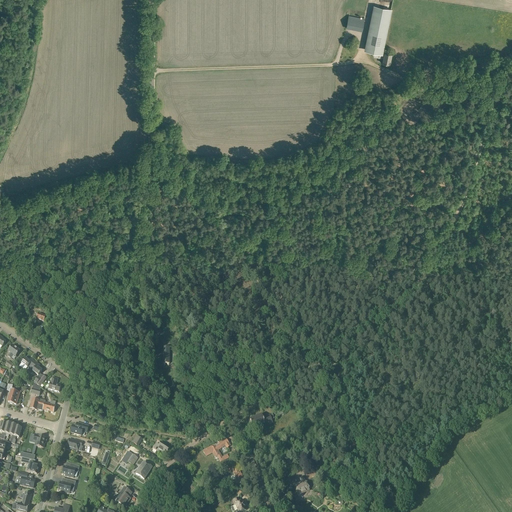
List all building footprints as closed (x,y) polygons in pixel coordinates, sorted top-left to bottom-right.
[(364,50),(383,54),(392,9),(373,5),(364,50)] [(346,27),(363,30),(365,19),(348,16),(346,27)] [(392,54),(385,53),(383,63),(390,64),(392,54)] [(36,319),(44,322),(46,316),(38,314),(36,319)] [(7,357),(11,359),(13,355),(16,357),(20,351),(17,349),(16,349),(15,348),(12,346),(8,352),(10,353),(7,357)] [(29,366),(31,368),(35,363),(31,359),(29,361),(25,358),(21,364),(27,368),(29,366)] [(31,368),(28,372),(31,375),(33,372),(38,376),(42,371),(42,370),(40,368),(40,369),(38,368),(40,366),(35,363),(31,368)] [(48,390),(59,393),(61,387),(57,385),(58,380),(52,378),(51,384),(50,384),(48,390)] [(31,395),(39,397),(41,391),(40,391),(41,389),(39,387),(34,384),(33,386),(31,395)] [(12,404),(16,405),(19,393),(16,392),(16,390),(12,389),(12,386),(8,385),(7,392),(9,392),(9,396),(10,396),(8,403),(10,404),(9,404),(12,405),(12,404)] [(43,411),(44,411),(45,406),(42,405),(43,403),(44,401),(39,400),(39,401),(33,399),(30,409),(37,411),(37,410),(43,412),(43,411)] [(44,411),(53,413),(55,406),(56,403),(51,401),(50,405),(43,403),(42,405),(45,406),(44,411)] [(250,420),(253,428),(265,424),(265,423),(268,422),(269,425),(273,423),(270,415),(263,418),(262,415),(250,420)] [(71,434),(81,436),(82,432),(87,433),(89,427),(77,424),(76,427),(73,426),(71,434)] [(6,434),(9,435),(12,425),(9,425),(6,425),(2,440),(4,440),(6,434)] [(93,431),(104,434),(105,428),(95,425),(93,431)] [(12,444),(15,445),(16,441),(15,440),(16,437),(19,438),(21,429),(16,428),(12,443),(12,444)] [(36,447),(44,449),(45,443),(46,444),(47,440),(45,439),(45,438),(39,436),(39,437),(35,436),(33,442),(37,443),(36,447)] [(132,443),(138,447),(142,439),(136,436),(132,443)] [(217,457),(221,463),(228,459),(226,455),(222,458),(218,451),(225,446),(226,447),(227,449),(231,446),(226,439),(225,439),(223,437),(217,441),(219,444),(219,445),(216,447),(216,446),(212,449),(211,447),(203,452),(206,457),(212,453),(213,454),(214,457),(215,458),(217,457)] [(67,448),(78,452),(79,446),(81,447),(83,442),(75,440),(75,442),(69,440),(67,448)] [(0,444),(0,449),(4,451),(5,448),(8,449),(9,443),(2,441),(1,444),(0,444)] [(91,448),(99,450),(100,444),(93,442),(91,448)] [(16,457),(22,457),(22,452),(28,453),(29,444),(21,443),(20,452),(16,452),(16,457)] [(153,449),(163,455),(166,451),(167,452),(170,448),(161,443),(159,447),(156,445),(153,449)] [(124,460),(133,467),(138,459),(129,453),(124,460)] [(30,473),(37,475),(39,467),(34,465),(35,461),(34,461),(25,459),(22,458),(21,464),(29,466),(28,468),(27,472),(30,473)] [(136,475),(144,480),(152,468),(144,462),(136,475)] [(65,477),(73,479),(75,472),(78,473),(79,467),(71,465),(70,469),(64,467),(62,475),(65,475),(65,477)] [(237,481),(238,484),(244,482),(243,479),(239,469),(239,468),(239,466),(238,467),(237,466),(229,470),(230,473),(233,472),(234,476),(231,477),(230,478),(231,480),(233,481),(236,480),(237,482),(237,481)] [(321,478),(326,476),(323,470),(325,469),(323,466),(313,470),(314,474),(318,472),(321,478)] [(92,476),(99,478),(101,470),(94,468),(92,476)] [(20,486),(33,489),(35,481),(27,479),(28,476),(20,474),(19,477),(22,478),(20,486)] [(294,486),(298,496),(303,494),(309,491),(305,481),(303,477),(299,479),(301,483),(294,486)] [(61,492),(70,494),(71,488),(74,489),(76,483),(67,481),(66,485),(60,483),(58,490),(61,491),(61,492)] [(116,501),(125,507),(130,499),(128,498),(131,494),(124,489),(116,501)] [(16,511),(18,511),(27,511),(29,507),(32,495),(25,493),(22,505),(18,504),(13,503),(12,510),(16,511)] [(175,499),(183,504),(187,499),(179,493),(175,499)] [(238,510),(238,511),(242,511),(246,511),(245,508),(242,501),(240,502),(238,499),(233,501),(235,504),(235,503),(236,506),(233,507),(235,511),(238,510)]
